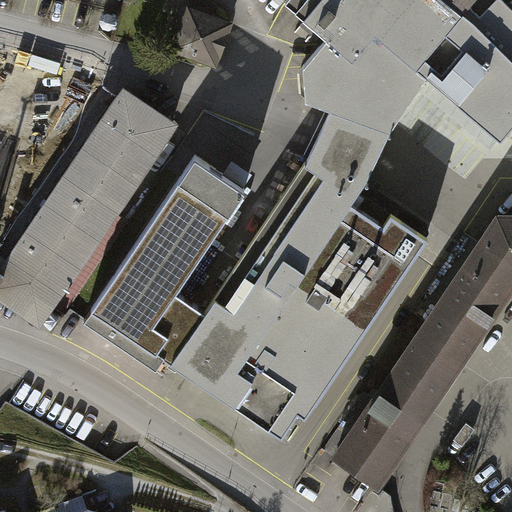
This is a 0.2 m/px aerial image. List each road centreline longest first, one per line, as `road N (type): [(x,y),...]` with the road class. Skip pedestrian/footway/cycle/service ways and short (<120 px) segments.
road 1 (residential): [(281,511),(89,378),(1,341)]
road 2 (residential): [(0,28),(240,97)]
